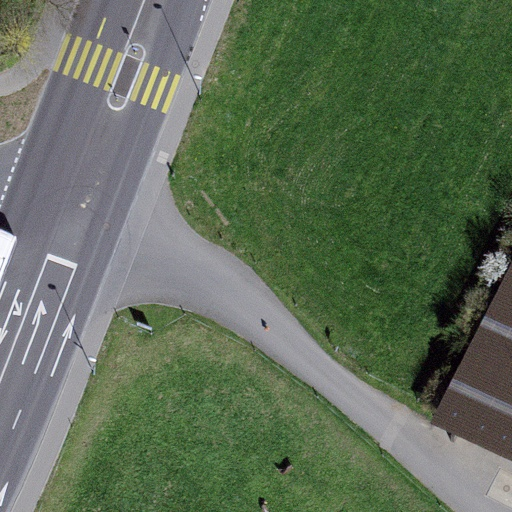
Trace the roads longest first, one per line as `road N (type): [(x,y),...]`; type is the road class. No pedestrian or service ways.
road 1 (tertiary): [(64,224),(150,0)]
road 2 (tertiary): [(0,392),(64,224)]
